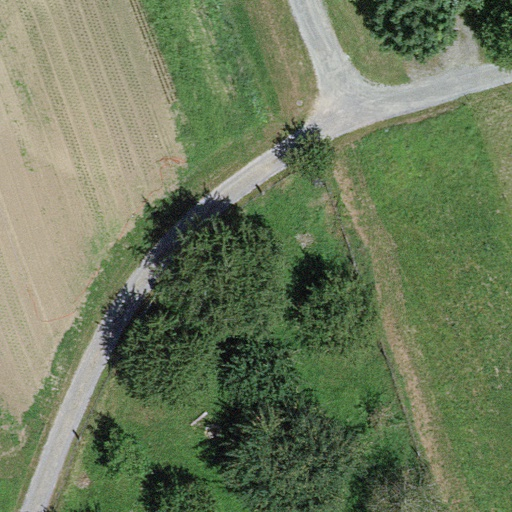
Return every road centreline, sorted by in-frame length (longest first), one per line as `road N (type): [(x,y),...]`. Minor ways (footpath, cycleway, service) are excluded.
road 1 (track): [(44,511),(109,340),(197,224),(282,152),(360,119),(511,74)]
road 2 (track): [(315,0),(360,119)]
